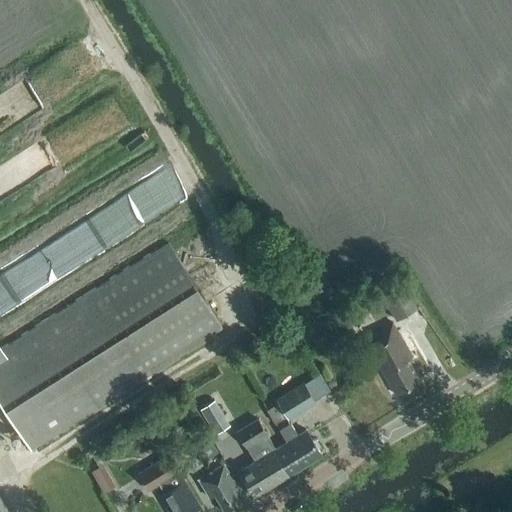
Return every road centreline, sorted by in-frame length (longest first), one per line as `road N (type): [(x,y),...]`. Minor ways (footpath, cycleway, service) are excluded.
road 1 (track): [(88,0),(220,224),(231,346),(11,479),(29,511)]
road 2 (tertiary): [(265,511),(511,360)]
